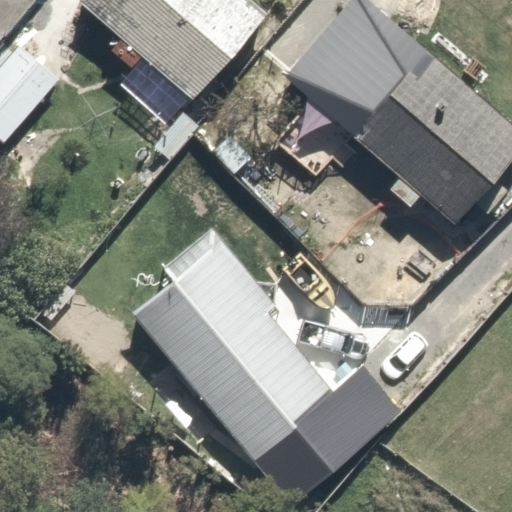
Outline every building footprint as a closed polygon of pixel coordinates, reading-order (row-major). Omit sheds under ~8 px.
[(149,68),(202,116),(282,26),(253,0),(101,0),(88,14),(120,42),(110,54),(139,80),(149,68)] [(0,62),(19,40),(0,24),(0,62)] [(19,40),(0,62),(0,143),(59,74),(19,40)] [(427,79),(393,49),(352,94),(371,111),(352,132),(388,164),(371,182),(414,221),(433,200),(470,234),(511,188),(511,124),(443,61),(427,79)] [(220,239),(130,310),(273,489),(363,417),(220,239)]
